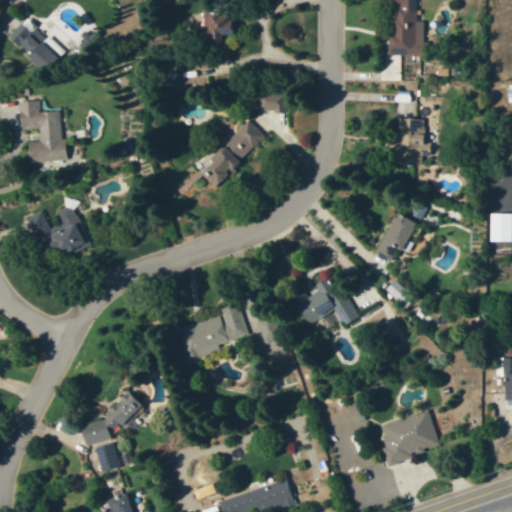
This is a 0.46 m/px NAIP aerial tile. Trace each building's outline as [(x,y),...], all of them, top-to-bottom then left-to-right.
[(386,55),(427,56),(427,42),(422,42),(423,22),(415,21),(415,0),(388,0),(388,35),(387,35),(386,55)] [(40,43),(44,39),(24,20),(7,38),(44,73),(57,59),(40,43)] [(257,111),(269,111),(269,122),(285,123),(285,95),(257,94),(257,111)] [(18,102),(20,129),(38,128),(38,140),(27,141),(29,167),(67,165),(66,160),(74,159),(73,139),(61,139),(60,111),(39,112),(38,101),(18,102)] [(267,136),(250,117),(197,167),(215,185),(267,136)] [(424,118),(390,118),(389,165),(421,166),(421,155),(429,155),(429,142),(423,142),(424,118)] [(41,212),(18,221),(25,238),(36,233),(46,259),(87,242),(72,206),(55,212),(59,221),(47,226),(41,212)] [(510,213),(488,214),(489,242),(511,242),(510,213)] [(415,223),(393,214),(375,255),(389,261),(394,248),(407,253),(412,243),(407,241),(415,223)] [(360,315),(343,290),(336,296),(323,278),(291,300),(316,335),(325,329),(320,322),(334,312),(344,326),(360,315)] [(406,291),(395,279),(385,289),(396,300),(406,291)] [(176,329),(186,363),(220,352),(218,344),(247,335),(237,305),(218,311),(219,315),(176,329)] [(511,356),(502,357),(503,405),(511,404),(511,356)] [(119,467),(111,425),(138,420),(133,393),(108,398),(112,415),(79,422),(84,446),(94,444),(99,471),(119,467)] [(439,445),(426,408),(379,424),(384,437),(377,440),(385,463),(439,445)] [(212,480),(191,487),(195,500),(216,493),(212,480)] [(217,498),(220,511),(258,511),(293,503),(287,480),(217,498)] [(136,511),(131,492),(100,501),(103,511),(136,511)]
